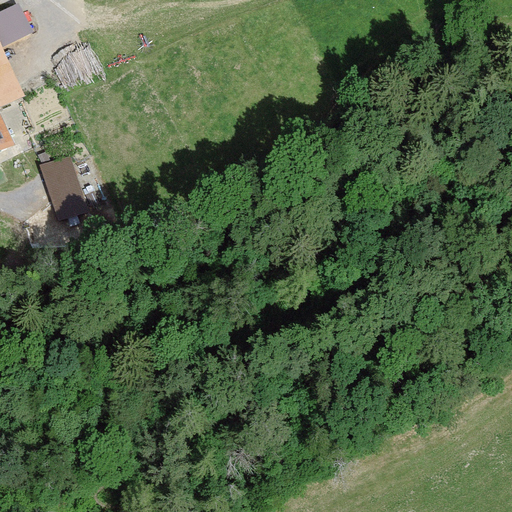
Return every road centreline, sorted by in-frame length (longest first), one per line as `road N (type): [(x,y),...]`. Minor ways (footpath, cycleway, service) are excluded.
road 1 (track): [(0,314),(137,358),(213,347),(310,272),(511,43)]
road 2 (track): [(299,147),(409,24),(457,14),(511,20)]
